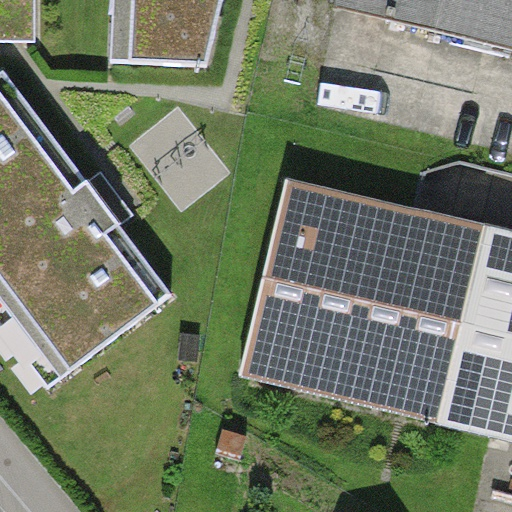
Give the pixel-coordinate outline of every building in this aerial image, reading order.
[(35,0),(0,0),(0,43),(35,43),(35,0)] [(242,0),(115,0),(113,83),(220,99),(242,0)] [(511,0),(334,0),(332,8),(511,50),(511,0)] [(0,325),(60,404),(186,309),(5,69),(0,73),(0,325)] [(511,234),(299,184),(254,375),(511,435),(511,234)]
